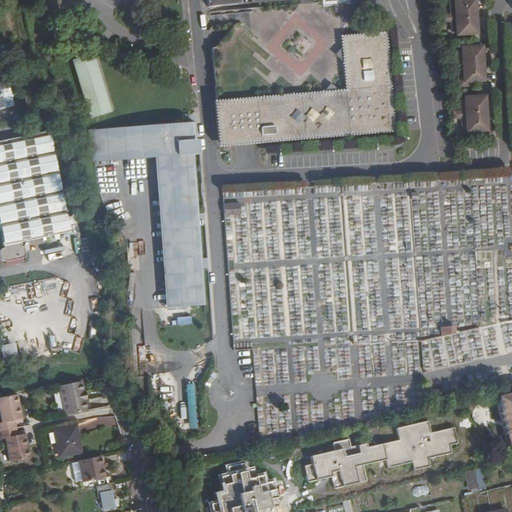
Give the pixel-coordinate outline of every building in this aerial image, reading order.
[(455,18),(476,17),(475,0),(461,0),(458,0),(449,0),(451,11),(455,11),(455,18)] [(240,29),(230,30),(224,36),(215,47),(212,47),(217,99),(344,88),(342,62),(340,36),(339,24),(337,6),(322,8),(322,3),(249,9),(250,28),(240,29)] [(456,32),(456,35),(477,34),(476,17),(455,18),(453,18),(451,18),(452,29),(456,28),(456,32)] [(214,100),(218,144),(395,130),(386,32),(375,33),(340,36),(342,62),(344,88),(217,99),(214,100)] [(483,64),(482,46),(461,48),(461,55),(457,55),(458,65),(462,65),(483,64)] [(0,47),(0,109),(14,106),(0,47)] [(110,112),(93,54),(72,60),(90,118),(110,112)] [(484,81),(483,64),(462,65),(463,72),(458,72),(459,83),(463,82),(467,82),(484,81)] [(486,113),(485,96),(464,97),(465,104),(460,105),(461,111),(461,115),(465,115),(486,113)] [(487,131),(486,113),(465,115),(466,122),(462,122),(462,133),(466,132),(470,132),(487,131)] [(154,156),(167,308),(174,307),(199,305),(195,265),(191,220),(186,155),(195,155),(192,124),(188,124),(183,125),(99,133),(101,160),(154,156)] [(48,131),(0,140),(0,231),(3,248),(2,248),(0,249),(0,258),(1,259),(3,260),(4,260),(5,260),(25,257),(23,246),(21,246),(19,241),(69,232),(48,131)] [(101,160),(99,133),(91,133),(93,161),(101,160)] [(267,184),(268,197),(279,196),(278,184),(267,184)] [(110,191),(103,193),(108,208),(115,205),(110,191)] [(239,203),(223,204),(223,216),(240,215),(239,203)] [(118,207),(113,210),(120,221),(125,218),(118,207)] [(70,255),(68,244),(58,246),(58,245),(43,248),(45,259),(70,255)] [(441,337),(455,334),(455,326),(445,327),(445,328),(440,328),(441,337)] [(17,344),(1,345),(3,365),(18,364),(17,344)] [(84,410),(78,381),(55,386),(61,415),(84,410)] [(187,385),(189,429),(197,429),(195,384),(187,385)] [(21,418),(16,394),(0,397),(0,418),(1,422),(0,422),(0,438),(4,437),(10,463),(29,458),(24,433),(16,435),(16,432),(14,423),(13,420),(21,418)] [(511,394),(499,397),(502,410),(499,411),(505,433),(507,433),(509,439),(511,438),(511,394)] [(387,468),(411,463),(413,471),(429,467),(428,459),(452,454),(450,446),(457,444),(454,428),(430,433),(427,421),(395,428),(398,440),(374,445),(373,442),(350,447),(348,439),(331,443),(333,451),(309,457),(311,464),(303,466),(307,483),(331,478),(334,489),(366,482),(363,466),(385,460),(387,468)] [(54,431),(59,454),(59,456),(81,451),(76,425),(54,430),(54,431)] [(49,457),(59,454),(54,431),(45,432),(49,457)] [(105,477),(101,455),(78,460),(83,481),(105,477)] [(78,460),(71,462),(75,483),(83,481),(78,460)] [(271,511),(270,508),(278,506),(272,481),(264,483),(262,475),(254,477),(253,470),(244,472),(243,464),(225,467),(227,475),(220,477),(223,493),(215,495),(217,502),(210,504),(211,511),(271,511)] [(486,487),(481,467),(473,469),(478,489),(486,487)] [(109,483),(96,486),(97,492),(99,492),(102,509),(115,506),(113,501),(111,490),(110,490),(109,483)] [(352,511),(349,500),(343,501),(345,511),(352,511)]
